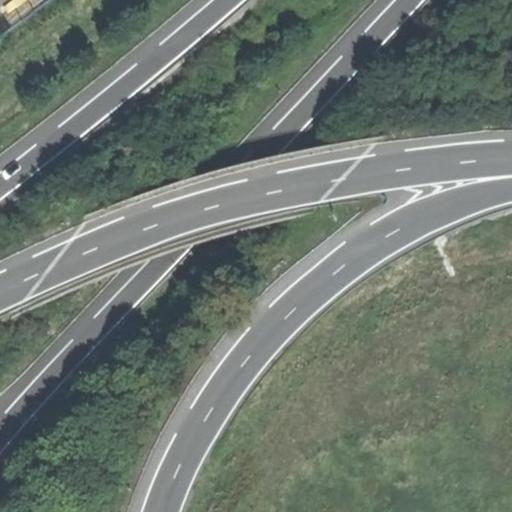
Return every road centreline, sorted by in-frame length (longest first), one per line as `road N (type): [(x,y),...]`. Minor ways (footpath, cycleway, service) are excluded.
road 1 (motorway): [(412,0),(102,323),(0,441)]
road 2 (primary): [(511,158),(339,179),(227,206),(0,292)]
road 3 (trunk): [(511,189),(420,215),(315,288),(224,388),(187,447),(161,511)]
road 4 (motorway): [(226,0),(0,184)]
